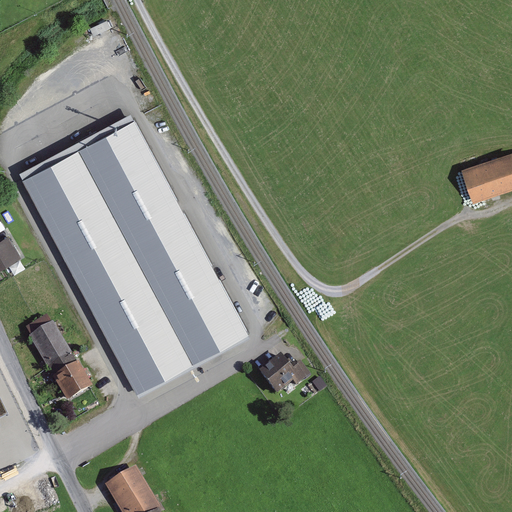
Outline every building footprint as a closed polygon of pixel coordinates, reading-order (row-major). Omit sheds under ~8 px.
[(133,105),(12,165),(135,402),(259,333),(133,105)] [(511,160),(469,173),(478,202),(511,191),(511,160)] [(27,261),(13,237),(0,244),(0,272),(1,275),(27,261)] [(61,322),(51,316),(30,328),(75,405),(101,390),(61,322)] [(307,380),(289,354),(262,373),(279,399),(307,380)] [(144,465),(111,484),(127,511),(165,511),(170,510),(144,465)]
